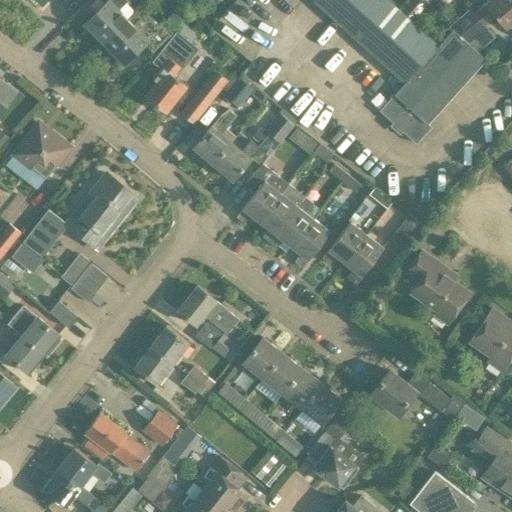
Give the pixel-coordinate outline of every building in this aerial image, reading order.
[(85,23),(104,43),(128,18),(118,9),(127,0),(101,0),(105,3),(85,23)] [(511,0),(488,0),(474,13),(470,8),(449,26),(452,29),(438,45),(388,0),(314,0),(314,1),(404,83),(379,111),(414,143),(430,126),(426,123),(485,58),(465,40),(493,14),(505,27),(507,25),(509,27),(511,24),(511,0)] [(406,0),(399,8),(411,19),(428,0),(406,0)] [(140,6),(128,18),(104,43),(123,61),(142,42),(151,51),(171,31),(162,22),(158,25),(140,6)] [(174,75),(181,65),(196,46),(175,29),(151,60),(160,67),(152,78),(156,81),(144,96),(165,112),(186,85),(174,75)] [(213,72),(189,101),(181,112),(193,122),(202,111),(226,82),(213,72)] [(251,89),(239,78),(223,96),(238,108),(251,89)] [(0,109),(14,91),(0,80),(0,109)] [(212,162),(230,141),(221,133),(235,115),(228,109),(220,114),(193,146),(202,154),(198,159),(208,166),(211,162),(212,162)] [(293,124),(279,113),(266,131),(279,142),(293,124)] [(31,167),(45,178),(46,178),(70,147),(39,122),(15,154),(6,164),(23,178),(23,177),(31,167)] [(296,128),(288,138),(309,154),(317,144),(296,128)] [(241,150),(230,141),(212,162),(232,179),(259,146),(250,139),(241,150)] [(326,161),(331,155),(318,144),(313,151),(326,161)] [(250,213),(259,220),(281,192),(289,182),(262,162),(246,181),(257,189),(236,215),(244,221),(250,213)] [(328,170),(342,181),(347,174),(334,163),(328,170)] [(107,172),(67,221),(50,208),(25,240),(13,255),(35,271),(46,256),(45,255),(68,224),(98,248),(138,197),(107,172)] [(361,184),(347,174),(342,181),(355,191),(361,184)] [(289,182),(281,192),(259,220),(268,227),(262,235),(269,241),(297,205),(305,195),(289,182)] [(390,201),(378,191),(373,197),(386,208),(390,201)] [(282,238),(291,246),(314,217),(297,205),(269,241),(276,246),(282,238)] [(417,221),(408,214),(394,233),(403,240),(417,221)] [(330,230),(314,217),(291,246),(300,252),(294,260),(302,266),(330,230)] [(336,255),(345,261),(367,233),(351,221),(322,257),(330,263),(336,255)] [(0,257),(21,232),(9,222),(0,233),(0,257)] [(383,246),(367,233),(345,261),(354,268),(347,277),(355,282),(383,246)] [(419,279),(410,291),(448,319),(469,291),(444,273),(448,268),(422,249),(407,270),(419,279)] [(84,271),(101,284),(108,276),(91,263),(84,271)] [(84,271),(77,280),(94,293),(101,284),(84,271)] [(0,296),(1,298),(13,283),(0,272),(0,296)] [(87,302),(94,293),(77,280),(70,289),(87,302)] [(237,320),(214,301),(215,299),(197,285),(177,310),(195,324),(203,315),(226,333),(237,320)] [(77,317),(76,315),(57,301),(49,312),(69,327),(77,317)] [(493,307),(469,340),(503,365),(511,353),(511,326),(502,319),(505,316),(493,307)] [(54,346),(51,343),(58,334),(26,308),(18,318),(28,326),(21,336),(43,353),(44,352),(47,355),(54,346)] [(166,325),(150,346),(172,364),(189,342),(166,325)] [(239,347),(223,333),(212,347),(229,361),(239,347)] [(0,350),(27,373),(43,353),(21,336),(13,345),(3,336),(0,338),(0,350)] [(243,362),(262,378),(282,352),(263,337),(243,362)] [(157,384),(172,364),(150,346),(134,367),(157,384)] [(302,367),(282,352),(262,378),(282,393),(302,367)] [(193,366),(186,374),(200,385),(207,376),(193,366)] [(282,393),(302,408),(322,383),(302,367),(282,393)] [(390,368),(371,392),(398,413),(416,390),(390,368)] [(0,405),(16,386),(0,373),(0,405)] [(200,385),(186,374),(180,382),(194,392),(200,385)] [(449,396),(428,380),(418,393),(451,419),(462,403),(451,395),(449,396)] [(217,392),(238,408),(245,399),(225,382),(217,392)] [(342,398),(322,383),(302,408),(322,424),(342,398)] [(245,399),(238,408),(257,424),(264,415),(245,399)] [(157,409),(142,429),(161,444),(176,424),(157,409)] [(100,412),(85,432),(110,452),(111,452),(136,471),(150,453),(125,434),(126,433),(100,412)] [(257,424),(276,439),(283,430),(264,415),(257,424)] [(283,430),(276,439),(295,454),(302,446),(283,430)] [(342,487),(359,465),(330,445),(335,438),(325,431),(306,452),(317,460),(313,465),(317,467),(316,468),(338,485),(339,484),(342,487)] [(493,461),(483,476),(511,494),(511,450),(484,433),(474,448),(493,461)] [(73,448),(57,469),(81,487),(91,473),(104,483),(110,475),(73,448)] [(219,455),(196,484),(230,511),(241,511),(240,511),(238,504),(246,494),(237,487),(246,476),(219,455)] [(94,497),(81,487),(57,469),(42,490),(65,507),(74,495),(96,511),(103,511),(108,507),(94,497)] [(421,511),(469,511),(476,503),(432,474),(420,492),(406,483),(398,494),(421,511)] [(230,511),(196,484),(173,511),(230,511)] [(132,487),(116,506),(122,511),(126,511),(141,495),(132,487)] [(381,511),(383,511),(362,495),(354,506),(345,499),(334,511),(381,511)]
